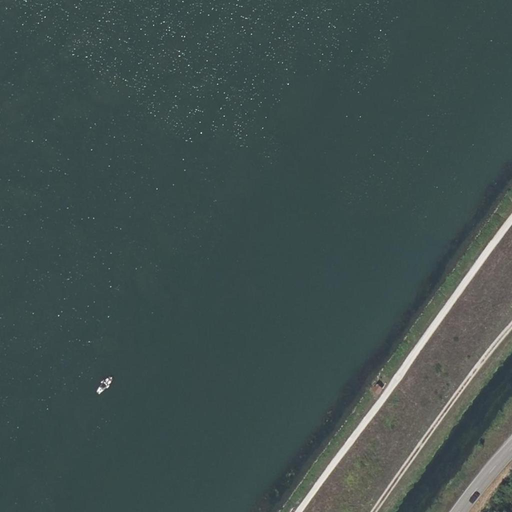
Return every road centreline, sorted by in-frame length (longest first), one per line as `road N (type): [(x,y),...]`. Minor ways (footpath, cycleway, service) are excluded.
road 1 (track): [(511,222),(299,511)]
road 2 (track): [(511,319),(369,511)]
